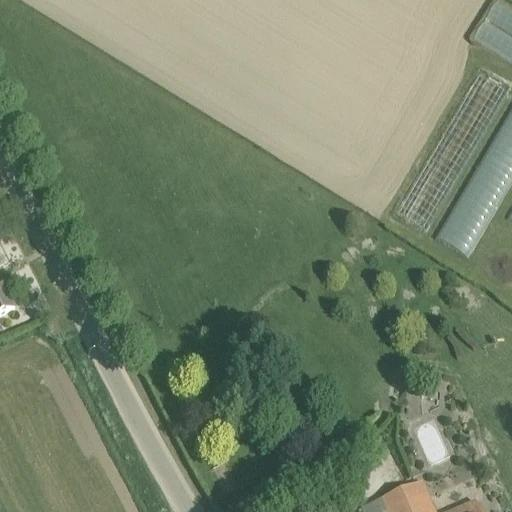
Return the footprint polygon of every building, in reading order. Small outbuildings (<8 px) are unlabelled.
[(486,22),(511,37),(511,9),(499,1),(486,22)] [(511,65),(511,37),(486,22),(474,42),(511,65)] [(511,90),(479,71),(394,216),(426,235),(511,90)] [(468,260),(511,185),(511,111),(436,241),(468,260)] [(0,317),(14,310),(0,282),(0,317)] [(434,511),(422,483),(366,507),(360,509),(361,511),(434,511)] [(478,511),(474,503),(455,511),(478,511)]
